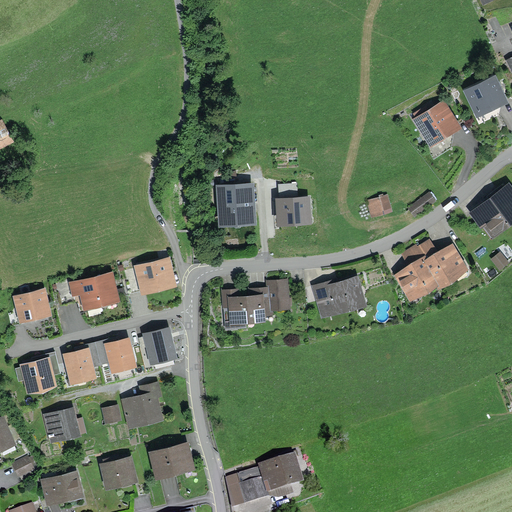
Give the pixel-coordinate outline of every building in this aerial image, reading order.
[(487,17),(493,30),(500,26),(494,14),(487,17)] [(492,110),(496,108),(497,102),(503,99),(493,79),(468,91),(478,111),(473,113),(478,124),(495,116),(492,110)] [(449,147),(443,138),(449,135),(450,129),(456,125),(443,103),(417,119),(430,141),(425,144),(434,157),(449,147)] [(0,121),(0,146),(11,141),(0,121)] [(482,225),(486,222),(494,232),(511,217),(511,192),(508,186),(506,188),(503,184),(493,192),(496,196),(473,213),(482,225)] [(220,187),(222,221),(233,220),(233,224),(235,226),(240,225),(241,223),(241,220),(252,219),(250,189),(232,190),(232,186),(220,187)] [(429,193),(409,208),(414,215),(434,200),(429,193)] [(369,201),(372,214),(390,209),(386,196),(369,201)] [(280,220),(307,219),(306,199),(279,201),(280,220)] [(429,240),(417,248),(439,284),(460,271),(458,268),(462,265),(452,248),(447,251),(446,249),(437,254),(429,240)] [(408,298),(437,280),(416,246),(403,254),(411,266),(403,271),(404,273),(396,278),(408,298)] [(498,253),(490,260),(499,271),(508,264),(498,253)] [(124,270),(129,291),(171,282),(166,260),(124,270)] [(56,282),(61,303),(79,299),(82,310),(117,301),(110,274),(75,282),(74,277),(56,282)] [(314,286),(322,313),(363,301),(356,277),(336,283),(334,280),(326,282),(314,286)] [(271,313),(271,308),(288,306),(286,280),(268,282),(268,288),(250,290),(251,297),(239,298),(238,289),(223,291),(226,327),(239,326),(238,318),(262,316),(262,313),(271,313)] [(17,296),(22,317),(47,311),(42,290),(17,296)] [(173,354),(167,329),(147,334),(153,359),(173,354)] [(127,339),(107,344),(113,369),(133,364),(127,339)] [(66,354),(72,379),(92,374),(86,349),(66,354)] [(24,365),(30,389),(53,383),(47,359),(24,365)] [(135,423),(135,420),(159,414),(154,395),(158,394),(155,383),(142,387),(144,397),(123,402),(129,425),(135,423)] [(102,407),(106,422),(120,419),(117,404),(102,407)] [(64,437),(79,434),(73,409),(64,411),(64,409),(44,414),(49,434),(62,431),(64,437)] [(4,454),(15,449),(2,418),(0,418),(0,450),(3,452),(4,454)] [(152,452),(158,473),(190,464),(185,444),(152,452)] [(27,457),(14,464),(19,474),(32,467),(27,457)] [(104,459),(109,482),(132,477),(128,459),(114,463),(112,457),(104,459)] [(266,488),(274,485),(298,479),(292,458),(260,467),(266,488)] [(70,501),(81,498),(75,472),(43,480),(48,500),(68,494),(70,501)] [(231,508),(244,504),(263,499),(257,480),(239,486),(238,486),(235,476),(223,480),(231,508)]
